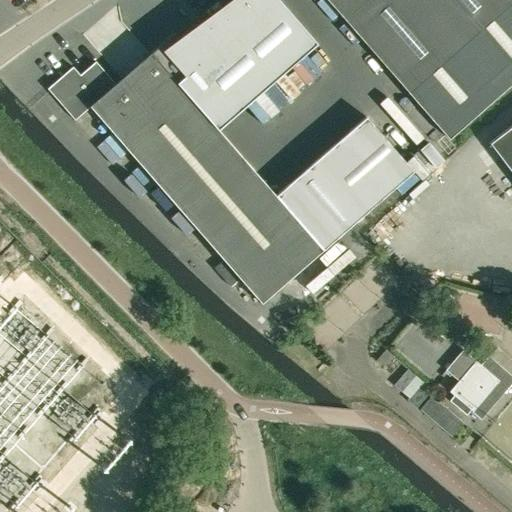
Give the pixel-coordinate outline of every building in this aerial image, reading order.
[(72,66),(47,89),(74,120),(90,107),(261,303),(323,249),(413,171),(365,117),(275,195),(218,129),(316,43),(279,0),(239,0),(211,25),(208,21),(205,24),(206,24),(199,31),(194,25),(179,37),(174,31),(114,83),(95,61),(80,75),(72,66)] [(511,82),(511,0),(326,0),(448,139),(511,82)] [(511,124),(488,143),(511,173),(511,124)] [(384,367),(393,356),(387,351),(385,349),(381,353),(375,360),(379,364),(384,367)] [(473,411),(499,380),(462,349),(445,369),(458,380),(449,391),(454,395),(450,400),(466,414),(470,409),(473,411)] [(404,391),(417,375),(408,368),(395,384),(404,391)] [(418,408),(433,389),(424,381),(408,399),(418,408)] [(464,423),(432,396),(421,410),(452,437),(464,423)]
